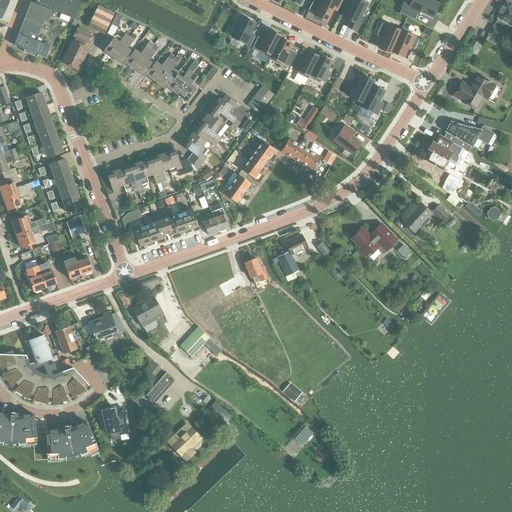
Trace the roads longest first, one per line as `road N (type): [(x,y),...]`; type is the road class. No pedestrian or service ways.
road 1 (tertiary): [(125,274),(349,187),(426,83)]
road 2 (residential): [(255,82),(244,97),(219,78),(171,140),(88,168)]
road 3 (residential): [(250,0),(426,83)]
road 4 (residential): [(80,357),(101,383),(68,404),(30,407),(0,385)]
road 5 (residential): [(3,67),(37,71),(57,84),(88,168)]
road 6 (tertiary): [(0,320),(125,274)]
